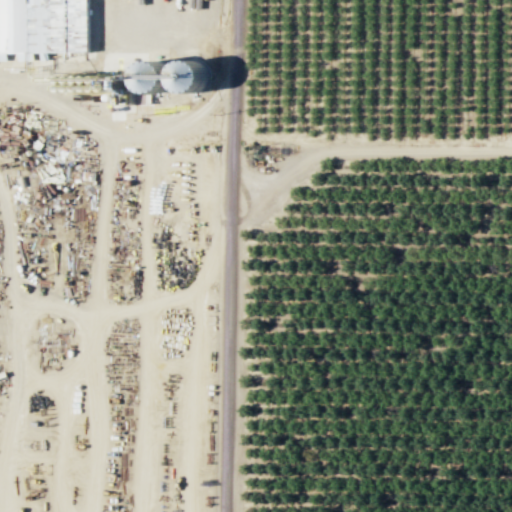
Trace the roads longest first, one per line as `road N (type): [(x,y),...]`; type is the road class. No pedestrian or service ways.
road 1 (residential): [(224,511),(237,0)]
road 2 (track): [(232,134),(326,146),(511,151)]
road 3 (track): [(326,146),(229,228)]
